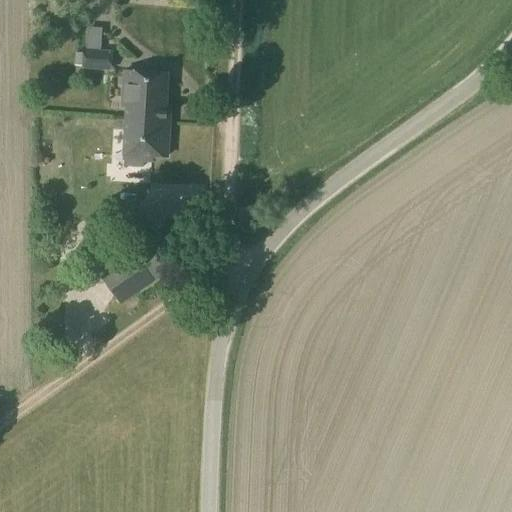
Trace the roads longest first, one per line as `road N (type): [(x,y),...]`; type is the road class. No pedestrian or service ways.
road 1 (unclassified): [(208,511),(214,378),(249,276),(310,207),(511,46)]
road 2 (track): [(0,424),(225,266)]
road 3 (track): [(225,266),(228,0)]
